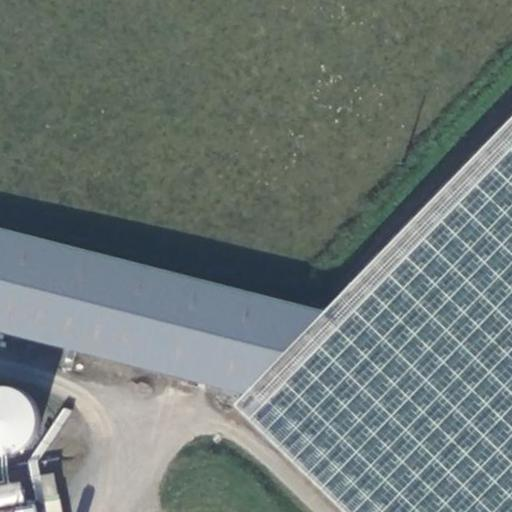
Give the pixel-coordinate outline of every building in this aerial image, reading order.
[(511,511),(511,127),(332,313),(251,396),(242,406),(350,511),(511,511)] [(0,331),(251,396),(332,313),(0,228),(0,331)] [(40,439),(45,422),(43,411),(34,397),(24,390),(12,388),(1,390),(0,390),(0,452),(11,455),(22,453),(33,448),(40,439)] [(51,498),(63,496),(59,476),(47,478),(51,498)] [(66,511),(64,502),(52,504),(53,511),(66,511)]
